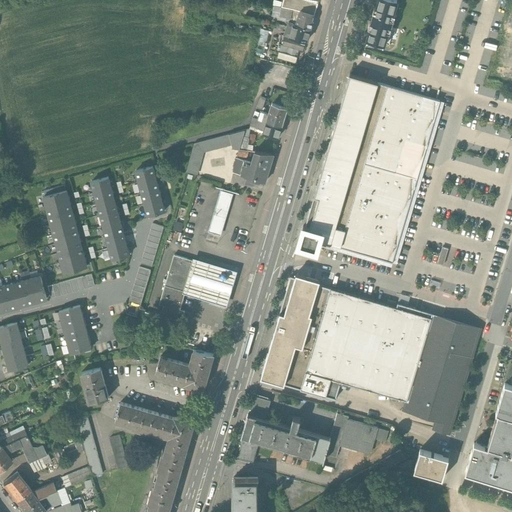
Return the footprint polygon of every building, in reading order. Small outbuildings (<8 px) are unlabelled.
[(307,0),(304,0),(283,0),(282,8),(292,9),(303,12),(307,0)] [(317,4),(307,0),(303,12),(303,13),(313,16),(314,16),(317,4)] [(396,0),(395,0),(379,0),(377,8),(374,7),(372,13),(374,13),(371,24),(369,23),(368,28),(371,29),(367,42),(383,46),(387,32),(390,33),(391,28),(389,27),(391,20),(393,21),(395,15),(392,15),(396,0)] [(292,9),(281,8),(280,17),(290,19),(292,9)] [(300,12),(292,9),(290,19),(289,22),(295,24),(296,24),(300,12)] [(303,13),(300,12),(296,24),(310,28),(313,20),(312,20),(313,16),(303,13)] [(289,22),(284,35),(291,37),(295,24),(289,22)] [(296,24),(295,24),(291,37),(306,42),(307,37),(308,37),(310,28),(296,24)] [(289,39),(283,38),(281,44),(287,46),(289,39)] [(317,251),(320,241),(392,263),(393,261),(440,101),(378,83),(378,82),(350,74),(305,226),(303,226),(297,245),(317,251)] [(287,108),(272,103),(269,115),(267,122),(281,126),(287,108)] [(269,115),(262,113),(261,114),(260,120),(267,122),(269,115)] [(260,120),(254,118),(251,125),(258,127),(260,120)] [(267,122),(260,120),(258,127),(257,130),(263,132),(267,122)] [(281,126),(267,122),(263,132),(278,137),(281,126)] [(186,172),(197,175),(204,151),(231,143),(232,146),(240,147),(244,130),(194,143),(186,172)] [(249,134),(246,150),(253,151),(255,151),(256,148),(253,147),(255,135),(249,134)] [(246,150),(239,149),(238,155),(245,157),(246,150)] [(273,154),(255,151),(252,162),(237,158),(234,173),(247,177),(246,179),(259,183),(259,180),(265,182),(268,172),(273,154)] [(136,171),(139,182),(156,178),(153,166),(136,171)] [(91,182),(94,193),(111,188),(108,177),(91,182)] [(139,182),(142,193),(159,189),(156,178),(139,182)] [(94,193),(97,204),(114,200),(111,188),(94,193)] [(142,193),(145,205),(162,200),(159,189),(142,193)] [(221,190),(208,231),(220,235),(233,194),(221,190)] [(43,197),(46,206),(69,200),(66,191),(43,197)] [(46,206),(48,216),(71,209),(69,200),(46,206)] [(97,204),(100,215),(117,211),(114,200),(97,204)] [(145,205),(148,216),(165,211),(162,200),(145,205)] [(48,216),(51,225),(74,219),(71,209),(48,216)] [(100,215),(103,226),(120,222),(117,211),(100,215)] [(51,225),(53,235),(77,228),(74,219),(51,225)] [(183,222),(176,220),(173,228),(181,230),(183,222)] [(103,226),(106,237),(123,233),(120,222),(103,226)] [(163,227),(152,224),(141,263),(152,266),(163,227)] [(53,235),(56,244),(79,238),(77,228),(53,235)] [(106,237),(109,249),(126,244),(123,233),(106,237)] [(56,244),(58,253),(82,247),(79,238),(56,244)] [(109,249),(112,260),(129,255),(126,244),(109,249)] [(58,253),(61,263),(84,256),(82,247),(58,253)] [(442,247),(437,263),(443,265),(448,249),(442,247)] [(194,261),(174,255),(159,304),(164,305),(161,314),(181,321),(184,311),(179,309),(185,289),(188,289),(195,263),(194,261)] [(61,263),(64,272),(87,266),(84,256),(61,263)] [(216,265),(193,258),(182,292),(207,300),(226,306),(237,271),(216,265)] [(150,270),(139,267),(129,301),(141,304),(150,270)] [(320,280),(296,273),(295,277),(290,276),(260,378),(284,385),(296,345),(303,347),(312,315),(310,314),(319,284),(320,280)] [(92,275),(47,286),(51,298),(95,286),(92,275)] [(37,301),(46,299),(40,276),(31,279),(37,301)] [(27,304),(37,301),(31,279),(21,281),(27,304)] [(18,307),(27,304),(21,281),(12,284),(18,307)] [(148,301),(156,302),(160,284),(152,283),(148,301)] [(8,309),(18,307),(12,284),(2,286),(8,309)] [(358,296),(345,292),(344,291),(344,292),(331,288),(330,287),(330,288),(319,284),(310,314),(312,315),(303,347),(296,345),(284,385),(314,393),(319,376),(348,384),(348,385),(349,385),(350,385),(362,388),(362,389),(364,390),(364,389),(377,393),(376,393),(378,394),(378,393),(391,397),(392,398),(393,397),(405,401),(406,401),(430,321),(431,321),(433,313),(397,303),(396,307),(388,305),(389,305),(387,304),(387,305),(374,301),(374,300),(373,300),(360,297),(360,296),(358,296)] [(0,311),(8,309),(2,286),(0,286),(0,311)] [(82,314),(80,306),(59,311),(62,319),(82,314)] [(84,323),(82,314),(62,319),(64,328),(84,323)] [(431,321),(430,321),(406,401),(405,401),(403,411),(452,425),(478,335),(431,321)] [(0,336),(19,331),(17,322),(0,326),(0,336)] [(87,331),(84,323),(64,328),(66,337),(87,331)] [(48,326),(34,329),(37,340),(51,337),(48,326)] [(21,340),(19,331),(0,336),(0,341),(1,345),(21,340)] [(89,340),(87,331),(66,337),(68,345),(89,340)] [(24,348),(21,340),(1,345),(3,354),(24,348)] [(91,348),(89,340),(68,345),(71,354),(91,348)] [(42,357),(53,354),(51,343),(39,346),(42,357)] [(26,357),(24,348),(3,354),(5,362),(26,357)] [(213,354),(194,350),(184,384),(200,389),(204,387),(213,354)] [(190,364),(161,356),(155,375),(184,384),(190,364)] [(28,365),(26,357),(5,362),(8,371),(28,365)] [(100,367),(81,372),(89,402),(108,397),(100,367)] [(465,474),(511,488),(511,455),(511,386),(504,384),(495,414),(498,415),(496,419),(495,419),(488,443),(489,444),(488,448),(474,444),(465,474)] [(270,400),(255,396),(250,413),(248,413),(241,436),(243,437),(237,458),(253,462),(259,441),(324,460),(323,462),(324,462),(331,438),(330,438),(329,440),(264,422),(270,400)] [(146,409),(120,402),(115,421),(132,426),(132,428),(140,430),(146,409)] [(174,418),(146,409),(140,430),(147,432),(148,431),(169,437),(166,447),(185,452),(193,426),(191,422),(175,417),(174,418)] [(348,417),(337,414),(331,434),(342,438),(348,417)] [(102,474),(87,415),(77,417),(83,439),(86,452),(93,476),(102,474)] [(388,432),(377,429),(374,439),(385,442),(388,432)] [(24,430),(0,439),(0,445),(26,435),(24,430)] [(36,458),(29,442),(34,440),(31,433),(26,435),(0,445),(4,451),(21,445),(28,461),(36,458)] [(120,435),(110,438),(118,469),(128,466),(120,435)] [(83,439),(74,442),(78,452),(84,450),(84,453),(86,452),(83,439)] [(0,445),(0,468),(11,460),(4,451),(0,445)] [(162,454),(158,470),(159,471),(154,489),(153,488),(148,504),(150,504),(147,511),(169,511),(185,452),(166,447),(164,455),(162,454)] [(400,450),(340,484),(345,493),(405,460),(400,450)] [(448,459),(420,451),(414,472),(442,480),(448,459)] [(40,456),(36,458),(28,461),(33,472),(45,467),(44,464),(40,456)] [(90,466),(62,476),(66,487),(92,476),(90,466)] [(17,472),(2,482),(15,498),(28,488),(29,488),(17,472)] [(28,488),(15,498),(23,510),(37,499),(36,498),(49,493),(57,490),(66,487),(62,476),(53,480),(54,482),(37,489),(31,492),(28,488)] [(258,511),(258,477),(233,478),(233,511),(258,511)] [(57,490),(49,493),(51,500),(47,503),(50,507),(62,502),(57,490)] [(330,491),(317,500),(323,509),(345,495),(330,491)] [(37,499),(23,510),(25,511),(43,511),(46,511),(42,506),(47,503),(51,500),(49,493),(36,498),(37,499)] [(317,500),(297,511),(318,511),(323,509),(317,500)]
